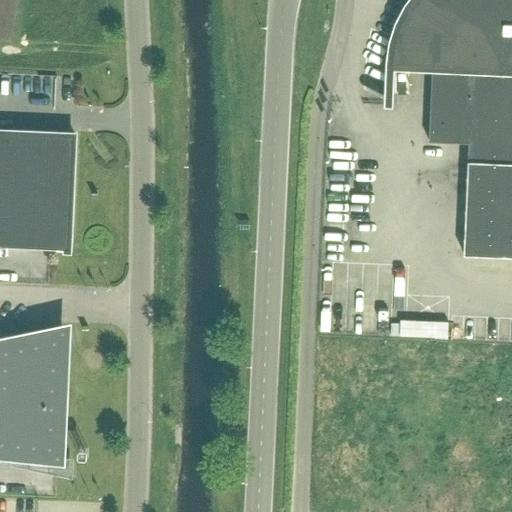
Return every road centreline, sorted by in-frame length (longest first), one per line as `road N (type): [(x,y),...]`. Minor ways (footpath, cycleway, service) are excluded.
road 1 (unclassified): [(346,0),(318,124),(299,511)]
road 2 (secondary): [(284,0),(257,511)]
road 3 (unclassified): [(134,0),(141,126),(134,511)]
road 4 (unknown): [(511,282),(483,284),(440,265),(391,188),(393,167),(404,163),(461,165)]
